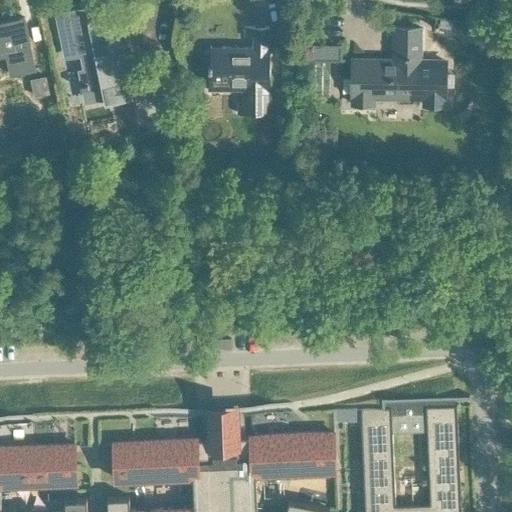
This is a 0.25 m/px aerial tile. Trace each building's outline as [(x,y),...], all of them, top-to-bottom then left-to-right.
[(110,31),(106,12),(98,14),(97,11),(92,12),(91,5),(61,11),(68,42),(79,39),(85,69),(82,69),(85,82),(85,86),(88,98),(111,93),(112,97),(129,94),(119,43),(116,43),(108,32),(110,31)] [(0,54),(6,53),(10,73),(35,67),(24,15),(0,20),(0,21),(0,22),(0,54)] [(509,46),(511,32),(511,31),(441,18),(439,28),(472,34),(471,39),(509,46)] [(268,46),(268,25),(245,25),(245,35),(253,35),(253,46),(210,45),(210,50),(205,50),(205,64),(210,64),(210,88),(242,89),(242,99),(237,99),(237,111),(269,111),(269,88),(272,88),(271,46),(268,46)] [(422,59),(422,27),(395,27),(394,59),(353,58),(353,100),(350,100),(350,101),(375,101),(376,95),(421,96),(421,102),(447,102),(447,101),(444,101),(445,59),(422,59)] [(313,46),(313,60),(338,60),(338,46),(313,46)] [(169,60),(137,67),(143,93),(136,95),(141,119),(173,113),(169,94),(176,93),(169,60)] [(34,95),(49,92),(46,74),(30,77),(34,95)] [(288,87),(274,87),(274,111),(275,111),(275,123),(286,123),(286,111),(289,111),(289,98),(288,98),(288,87)] [(459,511),(463,511),(458,404),(428,405),(432,511),(395,511),(390,407),(360,409),(364,511),(459,511)] [(333,429),(291,431),(290,412),(249,414),(250,433),(235,434),(234,415),(209,416),(209,435),(194,436),(193,416),(153,418),(154,438),(112,440),(113,478),(193,474),(195,504),(128,507),(128,494),(106,495),(106,511),(328,511),(329,507),(287,499),(284,511),(256,511),(255,471),(334,467),(333,429)] [(75,441),(33,443),(32,424),(0,425),(0,511),(87,511),(86,496),(64,497),(65,510),(24,511),(0,511),(0,482),(77,479),(75,441)]
